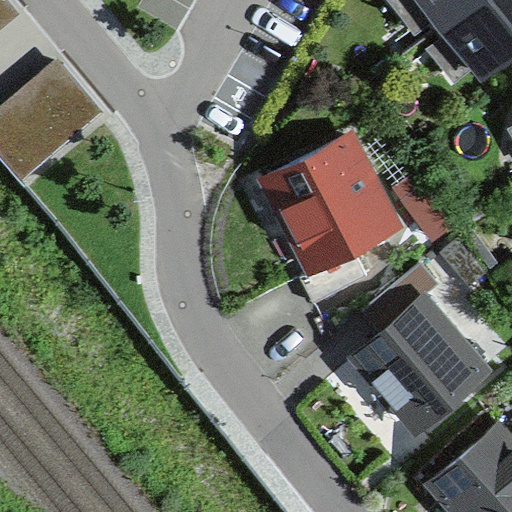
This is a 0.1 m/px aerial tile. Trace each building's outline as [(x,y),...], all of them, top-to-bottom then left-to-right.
[(0,0),(0,25),(19,10),(10,0),(0,0)] [(428,0),(443,18),(466,0),(428,0)] [(484,69),(511,46),(511,0),(466,0),(443,18),(484,69)] [(57,53),(0,101),(0,151),(21,175),(102,106),(57,53)] [(347,131),(268,170),(284,203),(280,211),(289,230),(299,235),(310,230),(324,260),(353,245),(394,226),(347,131)] [(450,222),(418,182),(397,198),(428,239),(450,222)] [(483,268),(454,235),(437,250),(466,283),(483,268)] [(353,245),(324,260),(300,272),(314,299),(367,273),(353,245)] [(511,290),(511,255),(493,268),(509,292),(511,290)] [(381,330),(422,294),(437,281),(419,260),(363,309),(381,330)] [(381,330),(356,351),(417,422),(484,365),(422,294),(381,330)] [(511,511),(511,434),(498,419),(431,477),(461,511),(511,511)]
